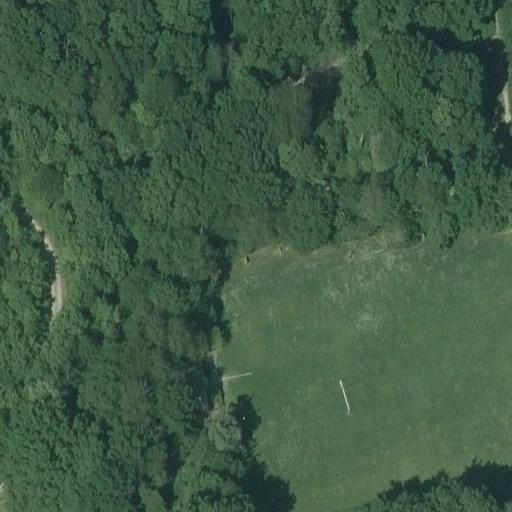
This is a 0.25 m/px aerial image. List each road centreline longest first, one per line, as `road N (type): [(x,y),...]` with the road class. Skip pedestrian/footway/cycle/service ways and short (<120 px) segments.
road 1 (track): [(233,0),(206,73),(202,127),(157,308),(86,434),(22,478)]
road 2 (track): [(511,164),(449,90),(384,67),(295,81),(189,168)]
road 3 (track): [(0,418),(41,369),(57,315),(42,240),(0,197)]
